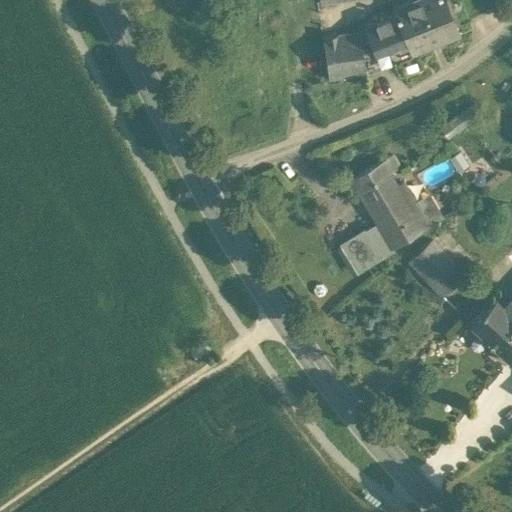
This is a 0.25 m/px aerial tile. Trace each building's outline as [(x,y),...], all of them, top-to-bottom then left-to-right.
[(240,0),(243,14),(337,0),(240,0)] [(443,0),(418,0),(394,10),(396,15),(412,52),(414,51),(458,33),(443,0)] [(412,52),(396,15),(364,28),(366,33),(360,35),(365,73),(380,66),(381,68),(414,54),(414,51),(412,52)] [(365,73),(360,35),(359,32),(283,43),(280,25),(249,29),(259,95),(288,91),(302,89),(302,83),(365,75),(365,73)] [(306,104),(302,89),(288,91),(291,107),(306,104)] [(466,113),(440,130),(448,144),(475,126),(466,113)] [(379,221),(416,198),(404,179),(397,183),(382,160),(348,180),(355,192),(359,190),(379,221)] [(416,198),(432,223),(449,212),(433,187),(416,198)] [(432,223),(416,198),(379,221),(387,232),(395,246),(432,223)] [(395,246),(387,232),(374,239),(366,227),(340,241),(357,271),(396,250),(395,246)] [(443,294),(466,272),(433,237),(410,259),(443,294)] [(495,298),(511,313),(511,286),(509,284),(495,298)] [(511,313),(495,298),(471,325),(511,362),(511,360),(511,313)]
